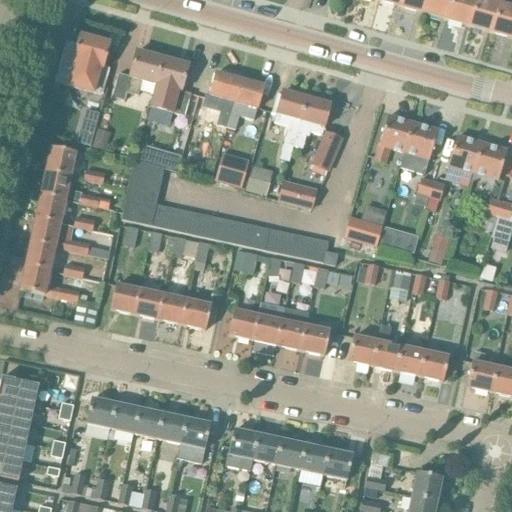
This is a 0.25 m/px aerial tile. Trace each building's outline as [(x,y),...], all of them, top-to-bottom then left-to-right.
[(379,0),(379,2),(401,9),(403,0),(379,0)] [(403,0),(401,9),(424,15),(428,0),(403,0)] [(428,0),(424,15),(447,22),(453,0),(428,0)] [(476,0),(453,0),(447,22),(470,28),(478,0),(476,0)] [(492,35),(500,7),(499,6),(500,0),(490,0),(489,4),(478,0),(470,28),(492,35)] [(511,10),(500,7),(492,35),(511,40),(511,10)] [(72,62),(65,89),(101,99),(109,71),(102,69),(108,45),(79,37),(76,46),(72,62)] [(154,86),(162,60),(136,53),(129,78),(118,75),(111,100),(123,104),(126,94),(137,97),(141,82),(154,86)] [(155,86),(149,109),(172,116),(171,117),(184,121),(186,115),(191,95),(180,92),(187,67),(162,60),(154,86),(155,86)] [(223,136),(225,130),(240,82),(215,75),(209,97),(225,102),(215,133),(223,136)] [(240,82),(225,130),(234,133),(238,119),(253,123),(256,111),(257,107),(263,88),(240,82)] [(292,148),(306,100),(282,93),(274,124),(288,128),(283,146),(280,157),(289,160),(292,148)] [(200,123),(202,123),(209,102),(198,99),(184,142),(193,145),(200,123)] [(306,100),(292,148),(302,151),(306,134),(321,138),(323,129),(330,107),(306,100)] [(85,111),(76,145),(90,149),(99,115),(85,111)] [(404,154),(412,126),(387,119),(378,146),(373,162),(385,166),(390,150),(404,154)] [(412,126),(404,154),(429,161),(437,133),(412,126)] [(327,173),(341,141),(325,135),(311,167),(327,173)] [(91,150),(101,153),(104,141),(95,138),(91,150)] [(447,168),(472,175),(481,146),(456,139),(447,168)] [(506,153),(481,146),(472,175),(497,182),(506,153)] [(45,174),(69,179),(74,155),(50,150),(45,174)] [(163,156),(159,169),(163,171),(176,175),(180,162),(163,156)] [(222,156),(214,184),(241,192),(249,164),(222,156)] [(133,164),(128,188),(158,195),(163,171),(159,169),(158,170),(133,164)] [(251,169),(245,193),(265,199),(271,174),(251,169)] [(85,172),(82,183),(101,187),(102,185),(110,187),(112,178),(85,172)] [(368,180),(380,184),(383,176),(370,172),(368,180)] [(96,210),(107,212),(109,203),(98,201),(98,200),(80,196),(80,195),(66,192),(69,179),(45,174),(40,198),(63,203),(96,210)] [(427,199),(432,184),(421,180),(416,196),(427,199)] [(283,183),(278,203),(311,212),(316,192),(283,183)] [(444,187),(432,184),(427,199),(439,203),(444,187)] [(155,207),(158,195),(128,188),(121,222),(163,231),(167,210),(155,207)] [(58,226),(58,225),(63,203),(40,198),(34,221),(58,226)] [(490,200),(484,222),(494,226),(501,203),(490,200)] [(511,205),(511,206),(501,203),(494,226),(491,239),(508,244),(511,231),(511,205)] [(179,212),(167,210),(163,231),(174,234),(179,212)] [(190,214),(179,212),(174,234),(185,236),(190,214)] [(201,217),(190,214),(185,236),(197,238),(201,217)] [(208,241),(213,219),(201,217),(197,238),(208,241)] [(73,228),(73,231),(92,234),(94,224),(75,219),(73,228)] [(213,219),(208,241),(220,243),(224,222),(213,219)] [(29,245),(53,250),(107,262),(109,252),(70,242),(73,231),(73,228),(58,225),(58,226),(34,221),(29,245)] [(349,221),(343,240),(375,249),(380,230),(349,221)] [(231,246),(236,224),(224,222),(220,243),(231,246)] [(242,248),(247,227),(236,224),(231,246),(242,248)] [(254,251),(259,229),(247,227),(242,248),(254,251)] [(137,231),(127,229),(123,248),(133,250),(137,231)] [(265,253),(270,232),(259,229),(254,251),(265,253)] [(384,229),(379,248),(403,254),(408,236),(384,229)] [(277,256),(281,234),(270,232),(265,253),(277,256)] [(161,237),(151,234),(147,253),(157,256),(161,237)] [(288,258),(293,237),(281,234),(277,256),(288,258)] [(300,261),(304,239),(293,237),(288,258),(300,261)] [(181,261),(184,242),(174,239),(170,259),(181,261)] [(311,263),(316,242),(304,239),(300,261),(311,263)] [(328,244),(316,242),(311,263),(334,268),(337,257),(325,254),(328,244)] [(29,245),(24,269),(48,274),(53,250),(29,245)] [(203,274),(204,266),(208,247),(198,245),(194,264),(193,272),(203,274)] [(255,262),(269,265),(270,260),(237,253),(233,272),(252,276),(255,262)] [(270,260),(269,265),(266,279),(276,281),(280,262),(270,260)] [(303,267),(293,265),(289,284),(299,286),(303,267)] [(64,266),(62,277),(82,281),(83,274),(84,270),(64,266)] [(364,285),(373,287),(378,269),(368,266),(364,285)] [(45,288),(48,274),(24,269),(19,293),(76,305),(78,295),(45,288)] [(339,276),(327,273),(327,272),(317,270),(313,289),(323,291),(325,283),(337,285),(339,276)] [(391,277),(388,291),(390,292),(388,301),(405,305),(410,280),(409,280),(394,276),(393,276),(393,277),(391,277)] [(421,298),(425,279),(415,277),(411,296),(421,298)] [(449,284),(439,282),(435,301),(445,303),(449,284)] [(133,317),(138,293),(115,287),(109,312),(133,317)] [(482,311),(492,313),(497,295),(486,292),(482,311)] [(138,293),(133,317),(157,322),(162,298),(138,293)] [(162,298),(157,322),(181,327),(186,303),(162,298)] [(186,303),(181,327),(204,333),(210,308),(186,303)] [(75,315),(73,325),(92,329),(96,309),(77,305),(75,315)] [(257,319),(252,343),(275,348),(284,311),(260,305),(257,319)] [(284,311),(275,348),(299,353),(305,329),(307,316),(284,311)] [(252,343),(257,319),(233,313),(228,338),(252,343)] [(371,369),(394,374),(400,349),(386,347),(390,330),(379,328),(376,344),(371,369)] [(305,329),(299,353),(323,358),(328,334),(305,329)] [(371,369),(376,344),(352,339),(347,363),(371,369)] [(394,374),(418,379),(423,355),(400,349),(394,374)] [(474,354),(472,365),(471,365),(465,389),(489,395),(495,370),(482,367),(484,357),(474,354)] [(447,360),(423,355),(418,379),(442,384),(447,360)] [(511,373),(495,370),(489,395),(511,399),(511,373)] [(0,382),(0,400),(33,407),(36,394),(37,388),(36,387),(33,387),(30,386),(1,380),(0,382)] [(0,420),(29,426),(33,407),(0,400),(0,420)] [(90,402),(86,421),(85,427),(108,432),(114,407),(90,402)] [(61,405),(59,413),(71,415),(73,408),(61,405)] [(138,412),(114,407),(108,432),(132,437),(138,412)] [(161,417),(138,412),(132,437),(156,442),(161,417)] [(59,413),(58,421),(70,423),(71,415),(59,413)] [(185,422),(161,417),(156,442),(179,447),(180,447),(185,422)] [(0,420),(0,439),(25,445),(29,426),(0,420)] [(209,428),(185,422),(180,447),(179,447),(174,471),(178,472),(179,469),(181,470),(182,462),(201,466),(209,428)] [(232,433),(227,457),(225,468),(249,474),(252,463),(251,462),(256,438),(232,433)] [(275,468),(280,443),(256,438),(251,462),(252,463),(275,468)] [(0,458),(20,463),(25,445),(0,439),(0,458)] [(76,442),(72,462),(82,464),(86,444),(76,442)] [(53,443),(51,451),(63,453),(65,445),(53,443)] [(280,443),(275,468),(298,473),(304,448),(280,443)] [(304,448),(298,473),(322,478),(327,453),(304,448)] [(51,451),(49,459),(61,461),(63,453),(51,451)] [(372,452),(365,489),(377,492),(377,493),(383,494),(386,483),(379,481),(382,468),(389,470),(392,457),(372,452)] [(327,453),(322,478),(346,483),(351,458),(327,453)] [(0,479),(16,483),(20,463),(0,458),(0,479)] [(47,469),(45,477),(57,480),(59,472),(47,469)] [(411,499),(435,504),(440,481),(416,475),(411,499)] [(93,501),(95,492),(83,489),(85,480),(74,477),(71,489),(63,487),(61,494),(93,501)] [(97,482),(95,492),(93,501),(105,503),(109,484),(97,482)] [(0,508),(11,511),(15,490),(0,487),(0,508)] [(132,490),(121,488),(117,506),(128,508),(132,490)] [(365,489),(363,498),(375,500),(377,493),(377,492),(365,489)] [(141,511),(146,511),(151,511),(156,495),(145,492),(141,511)] [(236,494),(234,503),(242,504),(244,496),(236,494)] [(177,511),(180,500),(168,497),(165,511),(177,511)] [(408,511),(433,511),(435,504),(411,499),(408,511)] [(66,511),(92,511),(93,509),(68,503),(66,511)] [(362,503),(360,511),(379,511),(381,507),(362,503)]
